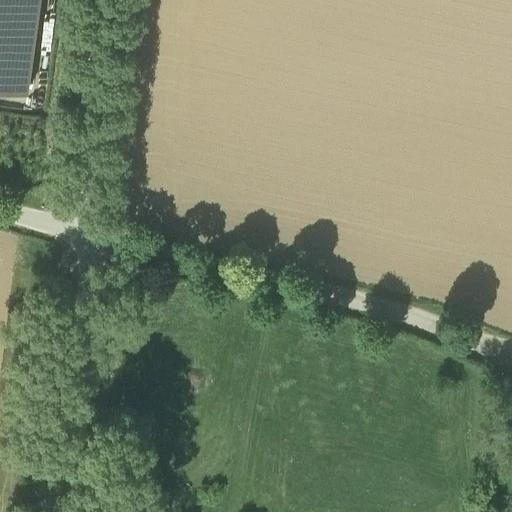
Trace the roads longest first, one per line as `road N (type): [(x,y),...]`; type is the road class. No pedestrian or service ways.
road 1 (unclassified): [(511,364),(411,317),(85,233)]
road 2 (unclassified): [(70,511),(85,233)]
road 3 (unclassified): [(85,233),(100,0)]
